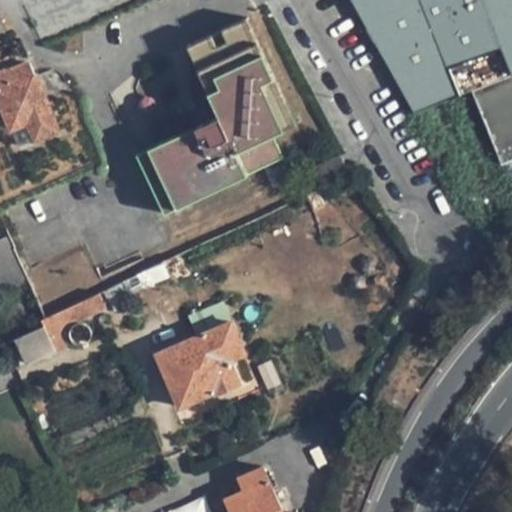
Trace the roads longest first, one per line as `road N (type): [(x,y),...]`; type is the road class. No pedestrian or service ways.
road 1 (residential): [(313,0),(451,227)]
road 2 (motorway): [(511,315),(440,400),(385,511)]
road 3 (motorway): [(432,511),(511,390)]
